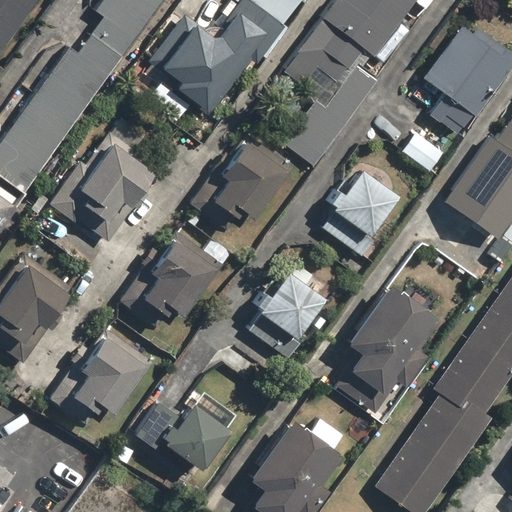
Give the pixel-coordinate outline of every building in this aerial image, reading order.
[(0,0),(0,46),(32,0),(0,0)] [(155,0),(97,0),(92,8),(101,15),(73,53),(64,46),(0,132),(0,177),(17,190),(155,0)] [(201,109),(245,50),(259,60),(283,28),(278,24),(244,0),(236,0),(210,35),(185,16),(152,62),(176,80),(171,86),(201,109)] [(244,0),(278,24),(295,0),(244,0)] [(312,165),(370,85),(344,65),(356,48),(368,57),(410,0),(332,0),(278,75),(310,98),(279,142),(312,165)] [(471,117),(511,56),(511,49),(474,24),(468,32),(455,23),(419,76),(439,90),(424,112),(455,133),(468,115),(471,117)] [(493,239),(511,210),(511,106),(491,138),(486,134),(439,203),(493,239)] [(439,149),(410,130),(397,149),(427,168),(439,149)] [(121,205),(152,162),(113,134),(97,156),(83,147),(44,200),(104,244),(129,211),(121,205)] [(257,149),(238,135),(215,166),(221,171),(205,194),(228,211),(234,204),(251,217),(290,164),(262,142),(257,149)] [(367,233),(394,192),(354,166),(314,225),(358,255),(371,236),(367,233)] [(0,218),(11,203),(0,195),(0,218)] [(220,263),(180,235),(176,241),(166,234),(145,264),(153,270),(135,294),(153,307),(158,300),(176,314),(199,282),(204,286),(220,263)] [(0,285),(0,329),(18,341),(31,320),(39,326),(64,287),(17,258),(0,285)] [(511,267),(428,387),(434,392),(369,484),(409,511),(420,511),(487,417),(481,412),(511,368),(511,267)] [(290,336),(319,297),(280,269),(252,308),(290,336)] [(437,319),(385,281),(340,341),(355,352),(329,387),(369,416),(390,387),(398,393),(427,354),(417,347),(437,319)] [(150,359),(102,324),(73,364),(82,370),(66,392),(105,420),(150,359)] [(230,343),(219,359),(256,384),(267,368),(230,343)] [(231,416),(189,391),(177,411),(158,442),(200,467),(231,416)] [(158,442),(177,411),(154,397),(130,436),(153,450),(158,442)] [(338,457),(293,417),(242,476),(263,494),(247,511),(309,511),(328,491),(317,481),(338,457)] [(161,511),(90,468),(62,511),(161,511)]
